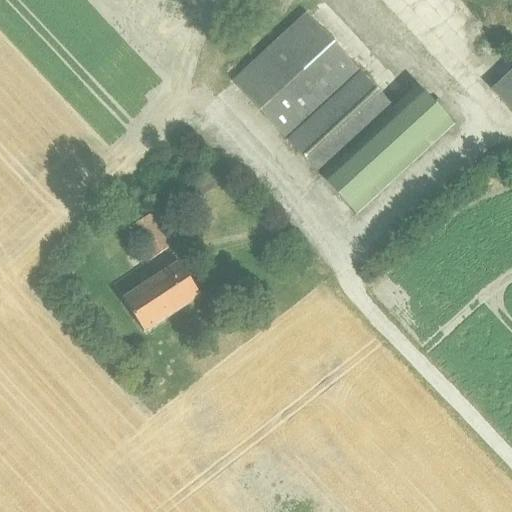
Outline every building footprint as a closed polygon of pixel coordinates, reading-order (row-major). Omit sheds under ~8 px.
[(231,83),(291,148),(364,80),(305,15),(231,83)] [(511,116),(511,72),(490,93),(511,116)] [(364,80),(291,148),(318,177),(392,109),(364,80)] [(416,87),(392,109),(318,177),(355,217),(453,127),(416,87)] [(145,264),(167,249),(146,216),(130,227),(142,246),(136,249),(145,264)] [(141,334),(198,296),(177,264),(120,302),(141,334)]
